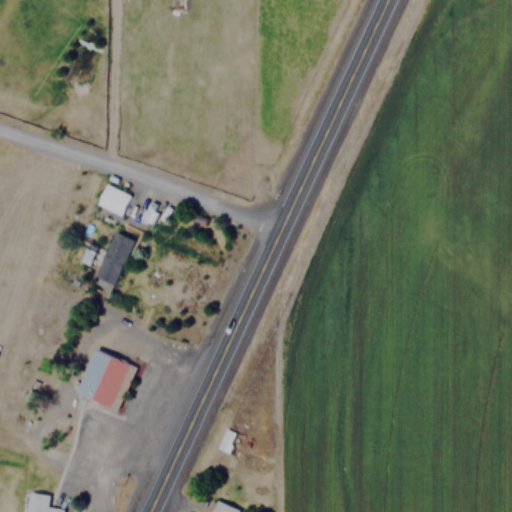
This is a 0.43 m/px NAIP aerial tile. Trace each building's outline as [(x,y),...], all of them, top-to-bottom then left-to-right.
[(96,204),(120,216),(131,194),(106,182),(96,204)] [(111,289),(134,239),(114,230),(91,280),(111,289)] [(75,394),(117,410),(134,365),(92,349),(75,394)] [(234,433),(224,429),(216,448),(226,452),(234,433)] [(62,511),(63,508),(47,506),(48,494),(27,492),(24,511),(62,511)] [(210,511),(245,511),(215,500),(210,511)]
